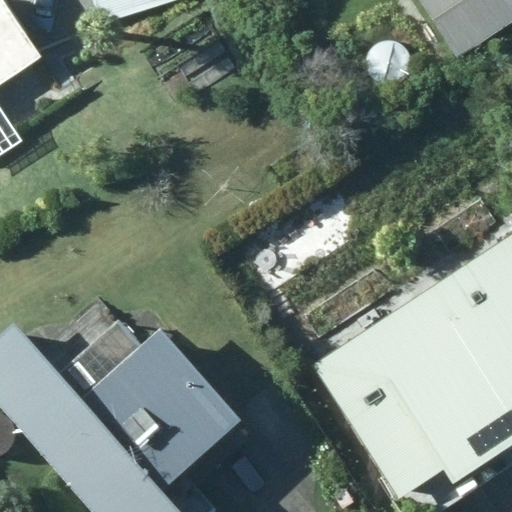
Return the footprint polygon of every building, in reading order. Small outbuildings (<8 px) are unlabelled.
[(0,0),(0,85),(39,61),(0,0)] [(93,0),(101,25),(179,0),(93,0)] [(511,0),(415,0),(457,61),(511,24),(511,0)] [(144,91),(163,115),(177,104),(159,80),(144,91)] [(263,289),(313,363),(338,345),(376,401),(390,390),(446,471),(511,424),(511,387),(496,364),(511,351),(511,295),(497,275),(408,337),(390,310),(410,297),(359,223),(263,289)] [(0,341),(0,410),(88,511),(174,511),(163,499),(172,490),(177,505),(191,508),(201,498),(197,483),(184,480),(243,428),(162,334),(80,405),(13,330),(0,341)]
